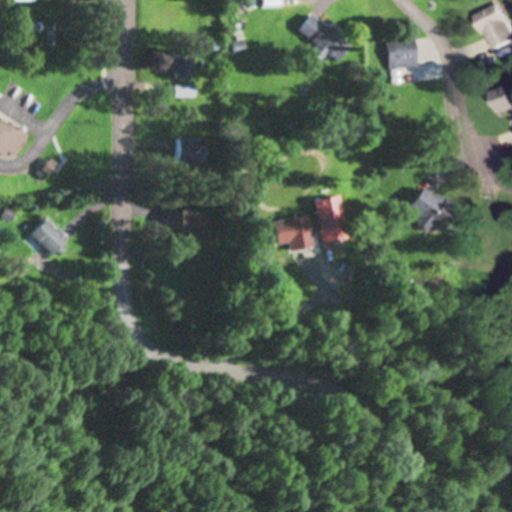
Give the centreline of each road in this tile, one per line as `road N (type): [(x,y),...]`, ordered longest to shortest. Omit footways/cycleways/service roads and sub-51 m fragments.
road 1 (residential): [(452,511),(398,428),(345,388),(277,368),(178,356),(126,275),(126,252)]
road 2 (residential): [(126,252),(124,0)]
road 3 (residential): [(407,0),(449,51),(458,127),(477,161)]
